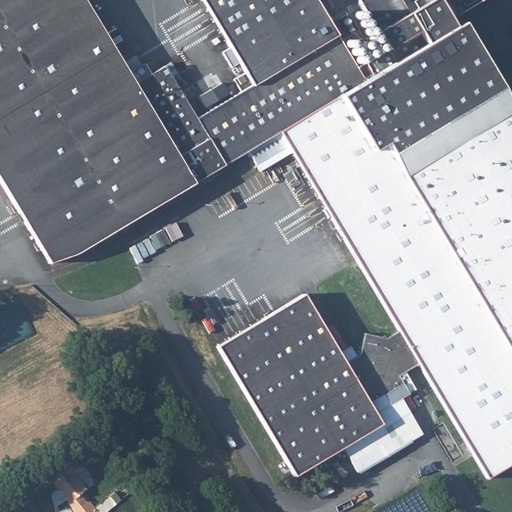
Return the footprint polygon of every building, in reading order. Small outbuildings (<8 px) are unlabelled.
[(0,0),(0,187),(46,265),(47,266),(75,257),(93,246),(279,136),(398,335),(384,343),(382,339),(379,341),(364,337),(360,353),(356,355),(358,359),(344,367),(303,297),(216,349),(294,480),(381,428),(375,418),(389,409),(384,399),(403,387),(399,381),(418,369),(487,483),(511,468),(511,111),(457,20),(445,0),(436,0),(456,32),(374,80),(367,68),(358,73),(313,0),(197,0),(229,53),(223,57),(231,72),(239,68),(244,78),(234,84),(241,96),(196,123),(164,70),(158,74),(133,89),(122,69),(81,0),(0,0)] [(388,54),(419,37),(413,27),(408,19),(397,0),(371,0),(360,7),(388,54)] [(417,14),(422,22),(413,27),(419,37),(388,54),(367,68),(374,80),(456,32),(436,0),(424,0),(413,7),(417,14)] [(445,0),(457,20),(490,0),(445,0)] [(417,14),(408,19),(413,27),(422,22),(417,14)] [(135,61),(122,69),(133,89),(158,74),(152,64),(141,70),(135,61)] [(61,464),(47,475),(68,501),(67,502),(75,511),(97,511),(88,501),(85,501),(79,493),(84,489),(73,474),(71,476),(61,464)]
